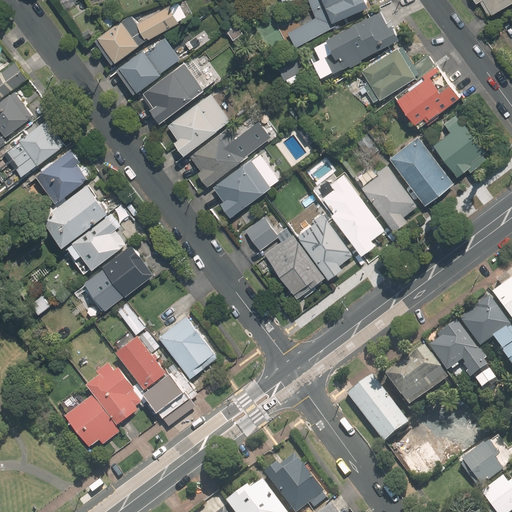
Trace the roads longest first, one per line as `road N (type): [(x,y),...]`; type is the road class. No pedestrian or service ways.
road 1 (residential): [(16,0),(294,374)]
road 2 (secondary): [(511,213),(294,374)]
road 3 (secondary): [(294,374),(110,511)]
road 4 (residential): [(294,374),(395,511)]
road 5 (residential): [(511,106),(432,0)]
